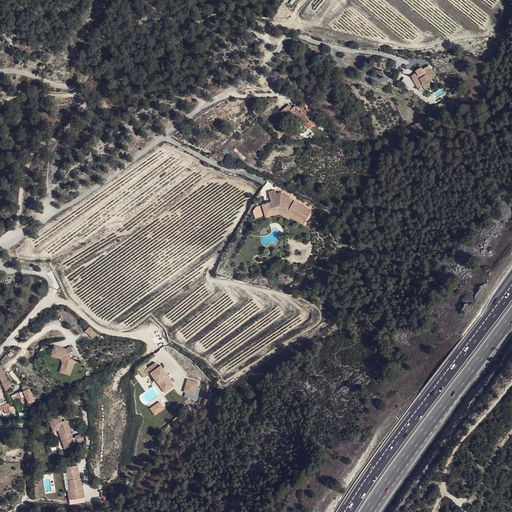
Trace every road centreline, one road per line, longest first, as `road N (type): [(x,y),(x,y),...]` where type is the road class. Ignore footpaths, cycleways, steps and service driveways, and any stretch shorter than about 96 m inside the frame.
road 1 (unclassified): [(290,30),(250,77),(0,249)]
road 2 (motorway): [(511,288),(352,511)]
road 3 (motorway): [(369,511),(511,312)]
road 4 (track): [(76,90),(79,103),(64,129),(24,169),(19,234)]
road 5 (unclassified): [(0,267),(44,275),(51,291),(0,354)]
